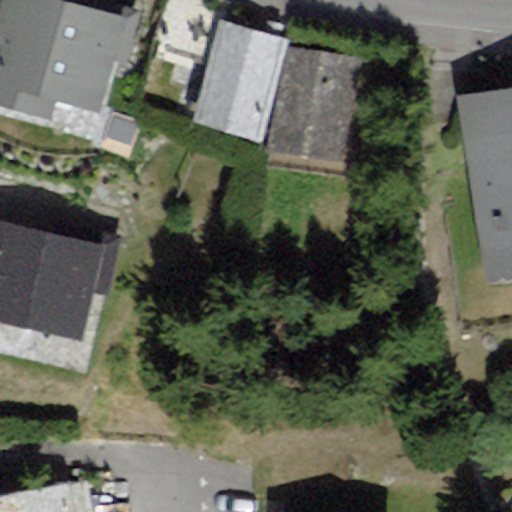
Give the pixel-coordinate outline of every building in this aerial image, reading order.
[(109,27),(17,0),(0,0),(0,89),(83,114),(109,27)] [(272,49),(201,32),(176,128),(253,149),(249,160),(331,177),(351,74),(269,60),(272,49)] [(511,90),(448,101),(479,287),(511,281),(511,90)] [(105,258),(0,235),(0,331),(62,346),(74,294),(94,299),(105,258)] [(75,511),(75,503),(0,509),(0,511),(75,511)]
